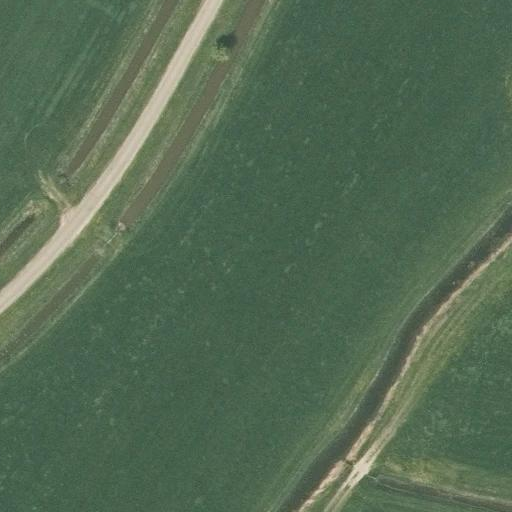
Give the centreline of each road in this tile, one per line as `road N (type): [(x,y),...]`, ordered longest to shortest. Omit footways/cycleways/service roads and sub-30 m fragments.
road 1 (tertiary): [(0,302),(113,174),(214,0)]
road 2 (track): [(328,511),(409,405)]
